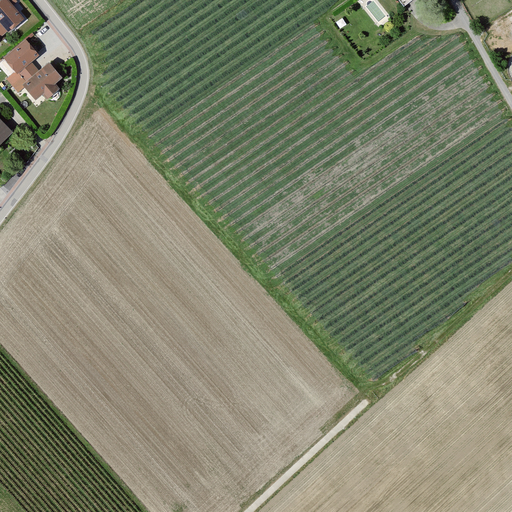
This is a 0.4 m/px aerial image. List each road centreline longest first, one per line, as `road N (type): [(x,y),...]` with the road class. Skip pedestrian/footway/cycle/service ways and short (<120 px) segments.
road 1 (track): [(248,511),(511,272)]
road 2 (residential): [(39,0),(80,58),(83,87),(65,128),(0,219)]
